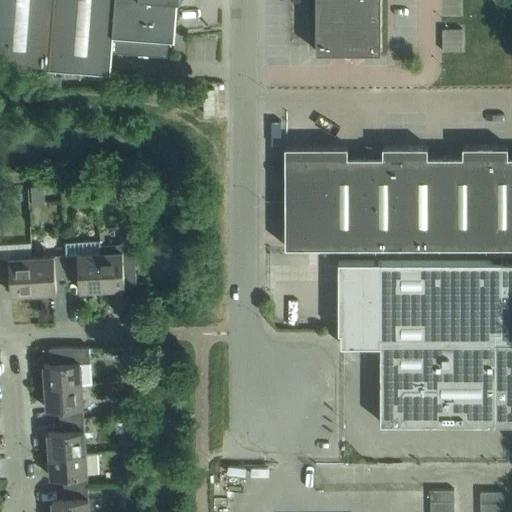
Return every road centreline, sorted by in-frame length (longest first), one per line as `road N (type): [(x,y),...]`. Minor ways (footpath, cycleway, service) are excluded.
road 1 (unclassified): [(274,402),(241,333),(247,0)]
road 2 (unknown): [(245,113),(511,109)]
road 3 (unknown): [(246,53),(393,55),(423,31),(433,0)]
road 4 (residential): [(12,337),(20,511)]
